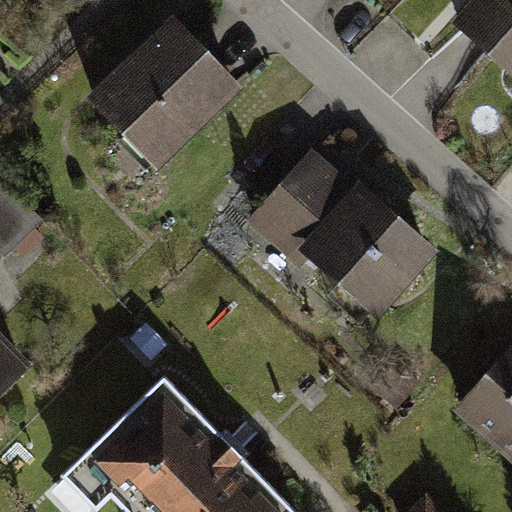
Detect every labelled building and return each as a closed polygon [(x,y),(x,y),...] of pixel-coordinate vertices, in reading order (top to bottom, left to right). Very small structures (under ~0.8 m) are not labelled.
[(511,0),(484,0),(463,24),(511,67),(511,0)] [(249,88),(180,18),(97,100),(166,170),(249,88)] [(332,144),(259,223),(377,332),(450,254),(332,144)] [(0,177),(0,253),(38,219),(0,177)] [(0,427),(52,377),(0,323),(0,427)] [(511,356),(463,411),(511,454),(511,356)] [(291,511),(231,449),(166,381),(62,486),(86,511),(291,511)] [(447,511),(429,495),(412,511),(447,511)]
